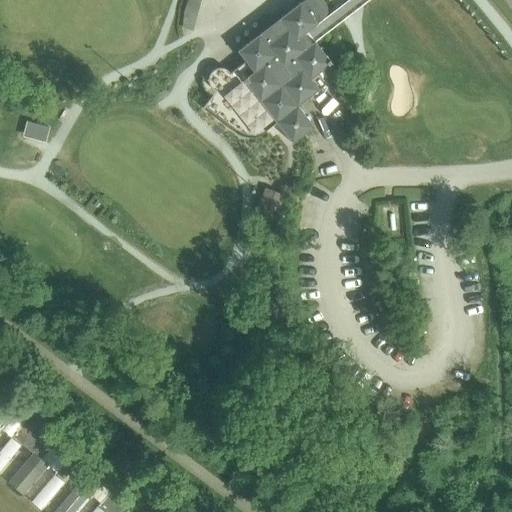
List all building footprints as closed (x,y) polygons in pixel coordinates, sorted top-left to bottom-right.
[(211,96),(202,108),(203,109),(205,106),(238,132),(242,134),(246,135),(250,135),(254,135),(258,134),(262,133),(265,131),(267,133),(268,132),(266,130),(276,123),(283,131),(292,143),(313,126),(297,105),(339,73),(314,41),(310,35),(307,31),(317,23),(317,22),(321,19),(324,16),(326,11),(326,6),(323,1),(322,0),(303,0),(301,2),(300,1),(279,18),(269,20),(263,25),(259,34),(259,33),(237,50),(245,61),(230,72),(229,72),(228,71),(227,70),(226,69),(224,68),(223,68),(221,67),(220,67),(218,67),(216,68),(215,68),(214,69),(213,70),(211,71),(210,72),(209,73),(209,75),(208,76),(208,78),(208,79),(208,81),(208,82),(209,84),(209,85),(210,87),(211,88),(213,89),(214,90),(215,91),(217,91),(213,97),(211,96)] [(49,139),(51,123),(26,120),(24,136),(49,139)] [(264,187),(253,217),(274,223),(284,195),(264,187)] [(64,463),(56,473),(63,480),(72,470),(64,463)] [(114,511),(98,501),(90,511),(114,511)]
